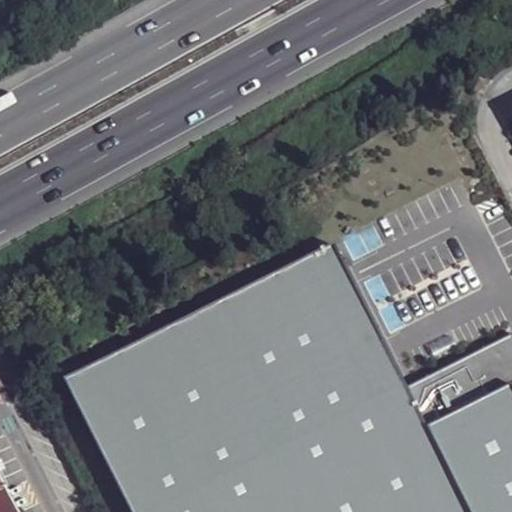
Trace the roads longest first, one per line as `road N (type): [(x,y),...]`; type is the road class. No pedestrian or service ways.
road 1 (motorway): [(0,198),(359,0)]
road 2 (motorway): [(219,0),(0,120)]
